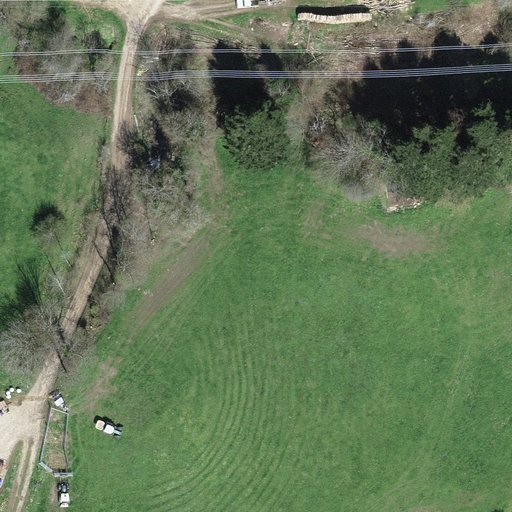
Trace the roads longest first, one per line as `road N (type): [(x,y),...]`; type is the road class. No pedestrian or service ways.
road 1 (track): [(149,0),(127,59),(116,161),(84,308),(0,461)]
road 2 (track): [(42,388),(11,511)]
